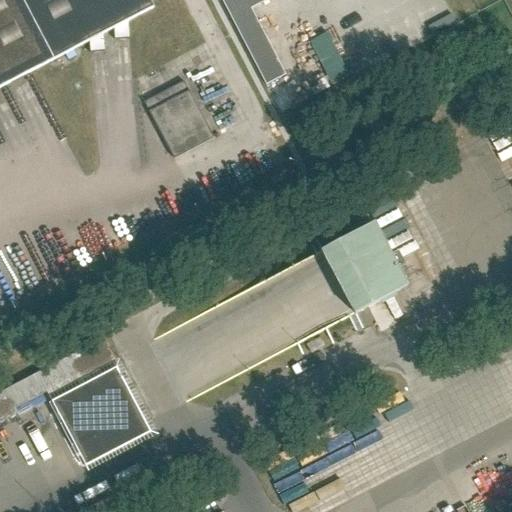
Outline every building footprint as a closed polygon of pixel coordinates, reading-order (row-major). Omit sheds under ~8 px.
[(0,0),(0,89),(153,10),(147,0),(0,0)] [(323,28),(281,51),(303,91),(366,57),(356,40),(335,51),(323,28)] [(183,83),(144,104),(174,161),(213,141),(183,83)] [(352,236),(321,252),(354,315),(405,289),(363,210),(344,220),(352,236)] [(311,354),(325,346),(321,337),(306,345),(311,354)] [(84,469),(151,433),(102,341),(0,394),(0,416),(45,393),(84,469)]
